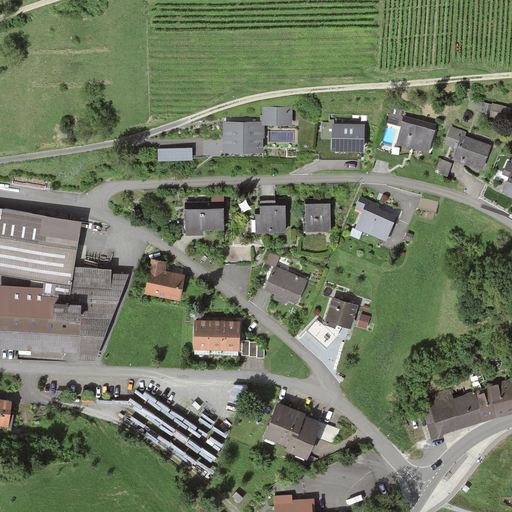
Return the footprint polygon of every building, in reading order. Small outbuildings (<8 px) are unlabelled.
[(493,102),(482,100),(479,112),(489,114),(493,102)] [(493,102),(489,114),(507,120),(511,107),(493,102)] [(232,119),(223,119),(223,149),(264,150),(264,136),(265,136),(265,123),(293,123),(293,107),(263,107),(263,114),(261,114),(261,119),(232,119)] [(404,114),(396,143),(429,151),(432,137),(436,122),(404,114)] [(365,121),(332,121),(331,148),(364,148),(365,121)] [(467,131),(451,125),(445,142),(456,146),(452,158),(470,164),(482,169),(491,143),(465,134),(467,131)] [(63,127),(63,135),(71,135),(72,127),(63,127)] [(192,146),(158,147),(158,158),(193,157),(192,146)] [(440,157),(435,171),(447,175),(452,162),(440,157)] [(511,161),(508,159),(502,173),(508,176),(502,190),(511,195),(511,161)] [(377,202),(361,195),(356,206),(363,209),(356,225),(385,238),(396,213),(379,205),(380,203),(377,202)] [(439,202),(421,197),(419,206),(436,211),(439,202)] [(305,200),(306,229),(332,228),(331,199),(305,200)] [(276,201),(260,202),(260,210),(255,210),(256,230),(286,229),(286,201),(276,201)] [(206,204),(185,205),(186,231),(204,231),(203,227),(224,226),(224,204),(206,204)] [(49,214),(0,206),(0,270),(44,277),(72,281),(74,264),(77,244),(45,239),(47,227),(49,214)] [(79,232),(47,227),(45,239),(77,244),(79,232)] [(251,246),(223,247),(223,262),(251,261),(251,246)] [(280,255),(269,251),(264,261),(273,265),(274,263),(276,264),(280,255)] [(168,259),(151,256),(145,290),(181,297),(185,272),(171,270),(166,269),(168,259)] [(276,264),(274,263),(273,265),(264,286),(275,291),(289,297),(297,301),(308,278),(276,264)] [(112,265),(74,264),(72,281),(71,291),(43,289),(44,283),(0,280),(0,347),(31,348),(65,349),(80,350),(80,356),(95,357),(129,271),(112,270),(112,265)] [(72,281),(44,277),(44,283),(43,289),(71,291),(72,281)] [(289,297),(275,291),(274,294),(275,297),(284,301),(288,300),(289,297)] [(345,301),(332,297),(323,325),(335,329),(337,324),(350,329),(358,305),(345,301)] [(370,316),(361,314),(358,326),(367,329),(370,316)] [(194,345),(208,346),(209,316),(204,316),(195,316),(194,345)] [(209,316),(208,346),(224,346),(225,317),(218,317),(209,316)] [(225,317),(224,346),(239,347),(240,317),(231,317),(225,317)] [(511,380),(489,385),(497,416),(507,414),(511,412),(511,382),(511,381),(511,380)] [(233,402),(238,403),(240,396),(247,397),(249,387),(237,384),(233,402)] [(489,385),(475,391),(484,420),(487,419),(497,416),(489,385)] [(451,390),(428,398),(431,409),(440,435),(443,434),(466,426),(484,420),(475,391),(454,398),(451,390)] [(12,398),(0,396),(0,423),(3,424),(8,425),(10,415),(10,412),(12,398)] [(306,413),(277,401),(263,437),(286,447),(284,450),(307,460),(317,437),(322,423),(305,416),(306,413)] [(440,435),(431,409),(423,412),(433,441),(444,438),(443,434),(440,435)] [(14,413),(10,412),(10,415),(8,425),(3,424),(2,427),(11,428),(14,413)] [(341,430),(322,423),(317,437),(335,444),(341,430)] [(292,496),(274,497),(275,511),(314,511),(314,498),(293,500),(292,496)] [(206,502),(199,509),(202,511),(209,511),(213,509),(206,502)]
